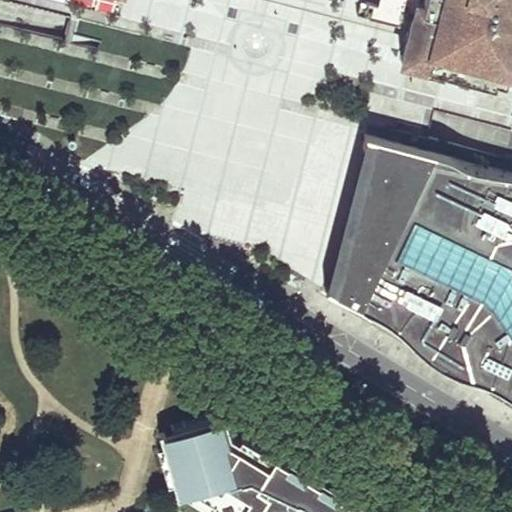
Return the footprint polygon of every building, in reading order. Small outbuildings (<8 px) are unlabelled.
[(360,0),(357,13),(367,15),(370,2),(362,0),(360,0)] [(511,0),(416,0),(409,27),(401,60),(439,69),(504,84),(511,53),(511,0)] [(451,145),(374,127),(353,206),(332,279),(358,291),(381,303),(400,316),(412,327),(424,338),(434,348),(450,358),(468,366),(491,373),(508,383),(511,384),(511,164),(476,157),(451,145)] [(172,429),(209,418),(206,408),(169,420),(172,429)] [(359,504),(239,432),(236,436),(222,427),(217,415),(209,418),(172,429),(162,432),(165,442),(176,478),(179,487),(188,485),(210,499),(208,503),(222,511),(362,511),(356,508),(359,504)] [(165,442),(155,445),(165,481),(176,478),(165,442)]
